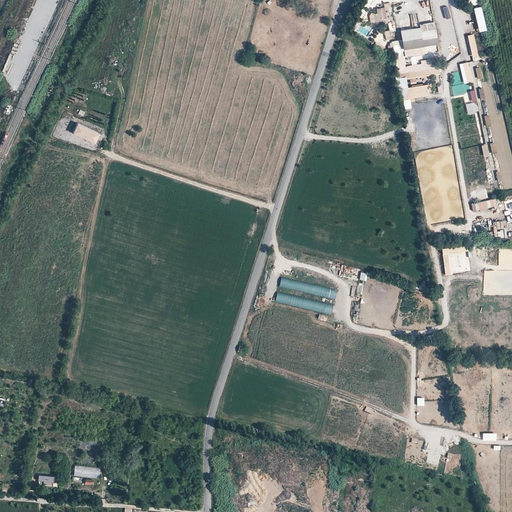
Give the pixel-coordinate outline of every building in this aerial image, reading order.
[(478,30),(485,28),(479,4),(471,6),(478,30)] [(376,12),(370,13),(369,15),(371,25),(387,22),(384,7),(384,6),(379,7),(375,8),(376,12)] [(391,6),(384,7),(387,22),(394,21),(391,6)] [(410,19),(406,19),(406,23),(399,24),(400,28),(411,26),(410,19)] [(418,26),(419,30),(433,28),(432,21),(417,23),(418,26)] [(436,42),(433,28),(419,30),(418,26),(415,27),(399,30),(402,48),(403,48),(424,44),(436,42)] [(467,34),(470,56),(477,55),(474,33),(467,34)] [(425,51),(424,44),(403,48),(404,55),(425,51)] [(251,57),(243,54),(242,56),(242,59),(249,62),(251,57)] [(440,67),(438,57),(422,60),(422,64),(420,64),(420,63),(406,65),(406,66),(404,66),(402,56),(394,58),(396,74),(440,67)] [(458,63),(463,83),(473,81),(468,60),(458,63)] [(428,95),(426,83),(407,86),(405,76),(393,78),(396,100),(428,95)] [(99,131),(77,121),(73,130),(95,140),(99,131)] [(485,173),(487,184),(493,183),(491,171),(485,173)] [(280,278),(279,286),(324,295),(324,294),(333,296),(340,297),(341,290),(280,278)] [(432,286),(424,284),(422,290),(430,292),(432,286)] [(277,292),(275,301),(335,314),(337,306),(277,292)] [(239,345),(237,352),(246,354),(248,347),(239,345)] [(54,474),(38,473),(38,479),(43,479),(43,484),(52,485),(52,480),(54,480),(54,474)]
